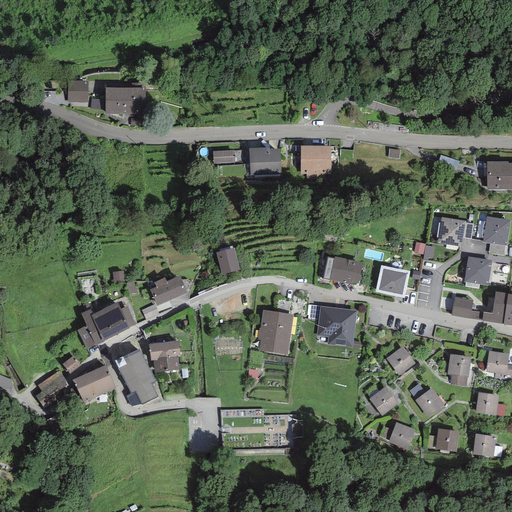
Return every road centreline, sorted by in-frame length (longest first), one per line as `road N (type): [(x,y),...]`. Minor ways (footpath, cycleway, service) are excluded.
road 1 (residential): [(511,331),(258,281),(204,297),(102,349),(69,375),(65,399),(46,415),(30,414),(0,391)]
road 2 (tertiary): [(0,105),(139,134),(324,128),(511,143)]
road 3 (track): [(58,64),(336,20),(431,57),(472,44),(487,29)]
road 4 (track): [(511,473),(361,448),(324,416),(289,406),(218,402)]
